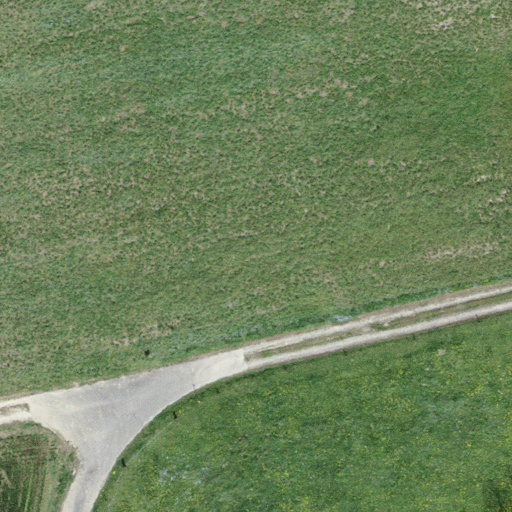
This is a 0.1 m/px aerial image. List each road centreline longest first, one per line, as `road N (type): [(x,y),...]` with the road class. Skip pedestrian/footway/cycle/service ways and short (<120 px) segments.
road 1 (track): [(0,414),(511,295)]
road 2 (track): [(126,385),(74,511)]
